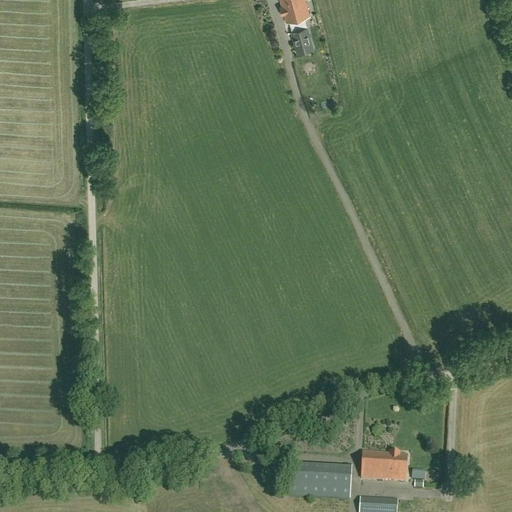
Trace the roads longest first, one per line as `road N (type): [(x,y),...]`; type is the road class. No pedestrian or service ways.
road 1 (unclassified): [(98,477),(87,0)]
road 2 (unclassified): [(98,477),(187,462),(343,396),(428,370)]
road 3 (unclassified): [(428,370),(336,178)]
road 4 (unknown): [(268,0),(309,121)]
